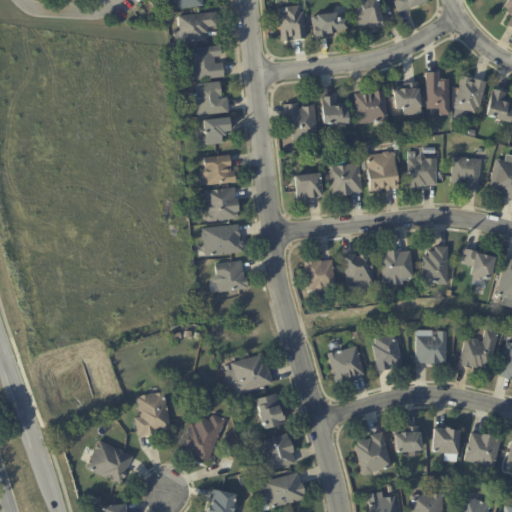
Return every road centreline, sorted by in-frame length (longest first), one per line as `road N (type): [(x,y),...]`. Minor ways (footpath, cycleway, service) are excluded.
road 1 (residential): [(240,0),(269,235),(336,511)]
road 2 (residential): [(269,235),(441,216),(511,230)]
road 3 (residential): [(252,77),(375,62),(448,23)]
road 4 (residential): [(315,417),(427,392),(511,409)]
road 5 (secondary): [(58,511),(0,333)]
